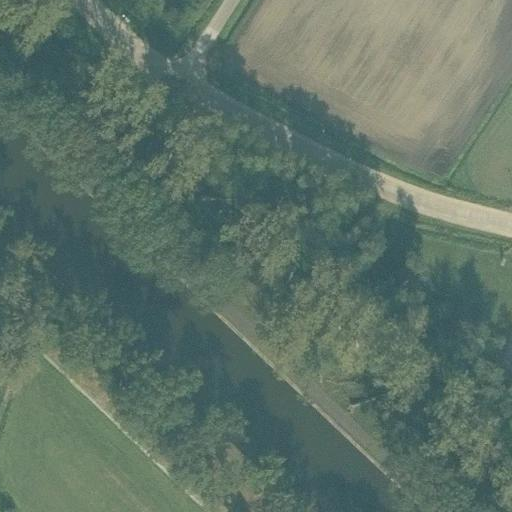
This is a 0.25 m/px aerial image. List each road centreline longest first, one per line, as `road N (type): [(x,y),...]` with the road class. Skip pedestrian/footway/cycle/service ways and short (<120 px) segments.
road 1 (unclassified): [(182,83),(272,137),(389,191),(511,225)]
road 2 (unclassified): [(79,0),(182,83)]
